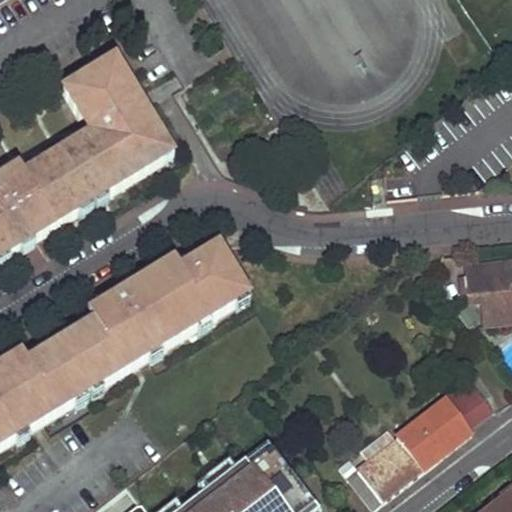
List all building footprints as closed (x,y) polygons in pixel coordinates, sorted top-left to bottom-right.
[(0,268),(164,169),(167,153),(115,66),(62,99),(79,125),(83,122),(88,130),(94,140),(24,182),(19,174),(0,185),(0,268)] [(0,455),(250,303),(219,253),(181,276),(175,267),(89,320),(94,329),(28,369),(22,361),(0,374),(0,455)] [(511,270),(487,273),(490,307),(493,330),(511,328),(511,270)] [(487,277),(472,279),(475,309),(490,307),(487,277)] [(472,387),(359,474),(384,507),(474,439),(470,433),(494,413),(472,387)] [(189,511),(317,511),(271,450),(189,511)] [(511,489),(498,500),(504,508),(511,502),(511,503),(511,489)] [(137,511),(124,496),(104,511),(137,511)] [(504,508),(498,511),(511,511),(511,503),(511,502),(504,508)]
